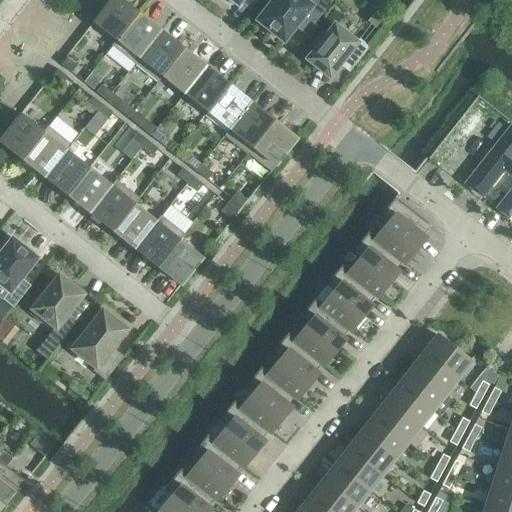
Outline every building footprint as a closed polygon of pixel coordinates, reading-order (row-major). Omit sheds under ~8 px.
[(138,13),(120,0),(110,0),(94,21),(94,20),(93,21),(116,40),(117,40),(138,13)] [(304,0),(271,0),(256,20),(283,42),(295,27),(302,19),(311,26),(331,0),(307,0),(306,1),(304,0)] [(117,40),(116,40),(111,46),(134,64),(160,31),(138,13),(117,40)] [(329,78),(344,59),(354,66),(369,47),(359,39),(356,41),(334,24),(323,37),(320,34),(311,46),(314,48),(306,59),(329,78)] [(162,76),(183,49),(160,31),(134,64),(157,82),(162,76)] [(162,76),(184,94),(205,67),(183,49),(162,76)] [(71,73),(77,66),(66,58),(61,65),(71,73)] [(184,94),(207,111),(228,85),(205,67),(184,94)] [(62,85),(67,78),(57,69),(51,77),(62,85)] [(93,73),(85,82),(92,88),(100,78),(93,73)] [(101,85),(95,92),(106,100),(111,93),(101,85)] [(229,129),(250,103),(228,85),(207,111),(229,129)] [(111,93),(106,100),(128,118),(134,111),(111,93)] [(426,158),(457,182),(507,120),(476,95),(426,158)] [(96,112),(102,105),(92,97),(86,104),(96,112)] [(224,135),(247,153),(273,120),(250,103),(229,129),(224,135)] [(107,120),(112,113),(102,105),(96,112),(107,120)] [(134,111),(128,118),(141,128),(151,136),(157,129),(134,111)] [(0,142),(22,160),(43,133),(43,132),(19,114),(19,115),(0,139),(0,142)] [(297,139),(295,138),(273,120),(247,153),(270,172),(275,166),(276,165),(295,140),(296,140),(297,139)] [(511,123),(507,120),(457,182),(489,207),(511,177),(511,123)] [(44,178),(65,151),(66,151),(71,145),(48,126),(43,132),(43,133),(22,160),(44,178)] [(157,129),(151,136),(161,144),(167,137),(157,129)] [(141,148),(147,141),(137,133),(131,140),(141,148)] [(152,156),(158,149),(147,141),(141,148),(152,156)] [(88,169),(66,151),(65,151),(44,178),(67,195),(88,169)] [(196,172),(202,164),(192,156),(186,163),(196,172)] [(207,180),(212,173),(202,164),(196,172),(207,180)] [(187,184),(192,177),(182,168),(176,176),(187,184)] [(110,187),(110,186),(88,169),(67,195),(90,213),(110,187)] [(197,192),(203,185),(192,177),(187,184),(197,192)] [(511,177),(489,207),(511,225),(511,177)] [(115,180),(110,186),(110,187),(90,213),(112,231),(133,204),(134,205),(139,199),(115,180)] [(239,210),(246,200),(236,192),(228,201),(239,210)] [(375,237),(367,232),(366,233),(402,262),(404,264),(425,237),(423,236),(430,226),(394,198),(379,217),(387,222),(375,237)] [(231,219),(239,210),(228,201),(221,211),(231,219)] [(156,222),(155,222),(134,205),(133,204),(112,231),(135,249),(156,222)] [(170,206),(164,216),(186,230),(192,220),(170,206)] [(135,249),(157,267),(178,240),(179,241),(184,234),(160,216),(155,222),(156,222),(135,249)] [(402,262),(366,233),(353,250),(360,256),(348,271),(341,265),(339,268),(375,296),(377,298),(398,271),(396,270),(402,262)] [(37,258),(12,238),(10,240),(8,239),(0,248),(0,249),(2,251),(0,252),(0,297),(13,308),(30,286),(21,278),(37,258)] [(178,240),(157,267),(181,285),(182,284),(181,284),(201,260),(202,259),(179,241),(178,240)] [(375,296),(339,268),(326,284),(333,290),(321,305),(314,299),(312,301),(348,330),(350,331),(371,305),(369,303),(375,296)] [(58,275),(31,309),(33,311),(30,314),(42,324),(45,321),(54,328),(36,351),(47,359),(76,323),(66,316),(83,295),(58,275)] [(348,330),(312,301),(299,318),(306,324),(294,339),(287,333),(285,335),(321,364),(324,365),(344,339),(342,337),(348,330)] [(70,349),(95,368),(92,371),(105,380),(123,357),(112,348),(126,330),(127,331),(127,330),(101,309),(101,310),(101,311),(72,348),(71,347),(70,349)] [(321,364),(285,335),(272,352),(280,358),(268,373),(260,367),(259,369),(294,397),(297,399),(318,373),(316,371),(321,364)] [(430,342),(423,351),(457,378),(470,361),(437,336),(431,344),(430,342)] [(412,368),(444,394),(457,378),(423,351),(416,360),(417,361),(412,368)] [(404,374),(397,383),(431,410),(444,394),(412,368),(406,376),(404,374)] [(294,397),(259,369),(245,386),(253,392),(241,407),(233,401),(232,403),(268,431),(270,433),(291,407),(289,405),(294,397)] [(481,397),(488,385),(481,381),(475,393),(481,397)] [(386,400),(419,426),(431,410),(397,383),(391,392),(392,393),(386,400)] [(494,404),(500,391),(493,388),(487,400),(494,404)] [(475,409),(481,397),(475,393),(468,406),(475,409)] [(379,406),(372,415),(406,442),(419,426),(386,400),(381,408),(379,406)] [(487,416),(494,404),(487,400),(480,412),(487,416)] [(268,431),(232,403),(219,420),(226,426),(214,441),(207,435),(205,437),(241,465),(243,467),(264,440),(262,439),(268,431)] [(361,432),(393,458),(406,442),(372,415),(365,424),(367,425),(361,432)] [(462,434),(468,422),(461,418),(455,430),(462,434)] [(474,440),(480,428),(474,424),(467,437),(474,440)] [(455,446),(462,434),(455,430),(448,442),(455,446)] [(346,448),(348,449),(380,475),(393,458),(361,432),(355,440),(354,438),(346,448)] [(241,465),(205,437),(192,454),(199,460),(187,475),(180,469),(178,471),(214,499),(216,501),(237,474),(235,472),(241,465)] [(468,452),(474,440),(467,437),(461,449),(468,452)] [(334,463),(368,490),(380,475),(348,449),(343,456),(341,454),(334,463)] [(511,451),(504,449),(498,468),(511,473),(511,451)] [(442,470),(449,458),(442,455),(435,467),(442,470)] [(455,477),(461,465),(454,461),(448,473),(455,477)] [(329,473),(323,480),(355,506),(368,490),(334,463),(327,472),(329,473)] [(0,474),(0,511),(26,482),(6,467),(0,474)] [(436,482),(442,470),(435,467),(429,479),(436,482)] [(511,473),(498,468),(491,488),(511,494),(511,473)] [(214,499),(178,471),(165,488),(172,493),(159,510),(161,511),(207,511),(210,508),(208,506),(214,499)] [(448,489),(455,477),(448,473),(441,485),(448,489)] [(309,495),(330,511),(350,511),(355,506),(323,480),(317,488),(316,486),(309,495)] [(511,511),(511,494),(491,488),(485,507),(501,511),(511,511)] [(423,507),(429,495),(422,491),(416,503),(423,507)] [(302,504),(303,505),(298,511),(330,511),(309,495),(302,504)] [(432,511),(435,511),(441,501),(434,498),(428,510),(432,511)]
